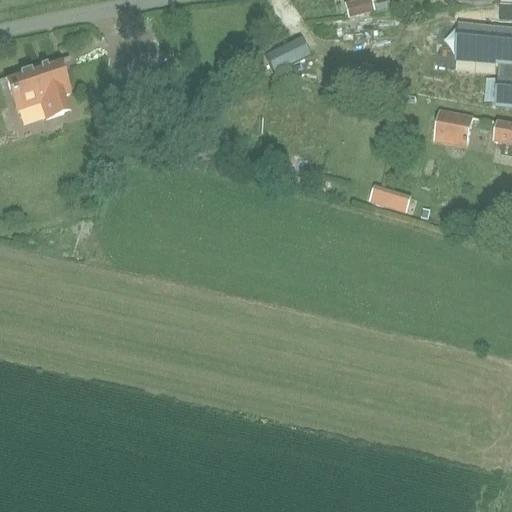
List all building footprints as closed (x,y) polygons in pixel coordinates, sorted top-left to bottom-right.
[(369,0),(362,0),(351,3),(345,5),(349,20),(374,13),(369,0)] [(500,64),(496,107),(511,108),(511,33),(458,28),(455,60),(500,64)] [(0,83),(6,82),(17,113),(40,105),(45,121),(68,113),(69,115),(71,114),(65,97),(69,96),(58,64),(70,60),(69,59),(0,81),(0,83)] [(143,75),(108,96),(123,120),(158,99),(143,75)] [(434,145),(467,151),(474,119),(441,112),(434,145)] [(511,127),(496,125),(494,140),(511,143),(511,127)]
